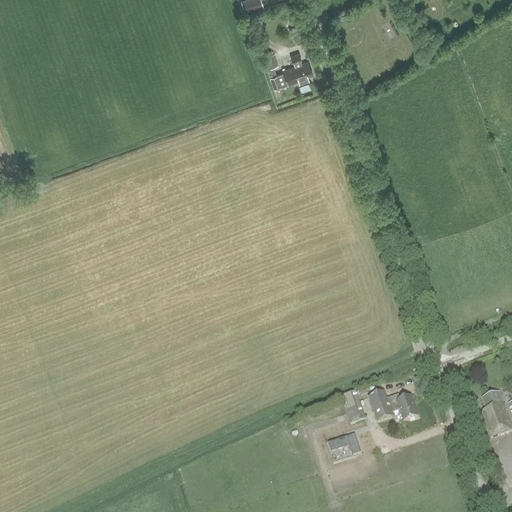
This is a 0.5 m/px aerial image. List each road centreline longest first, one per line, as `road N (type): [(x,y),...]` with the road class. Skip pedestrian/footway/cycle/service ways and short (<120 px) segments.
road 1 (unclassified): [(437,365),(310,0)]
road 2 (unclassified): [(487,511),(437,365)]
